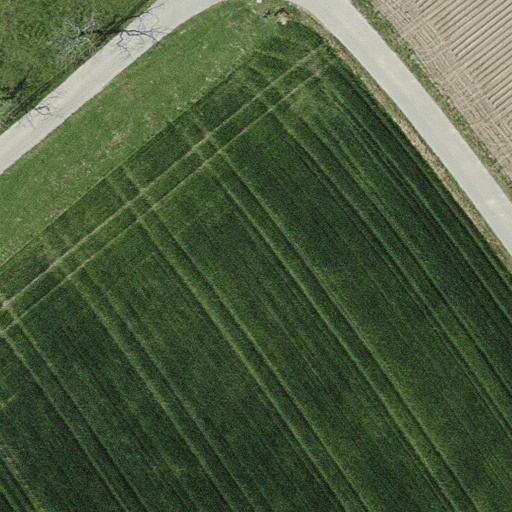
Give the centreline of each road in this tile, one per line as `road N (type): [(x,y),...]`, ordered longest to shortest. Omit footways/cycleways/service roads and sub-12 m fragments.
road 1 (residential): [(511,231),(445,139),(324,0)]
road 2 (residential): [(180,0),(0,152)]
